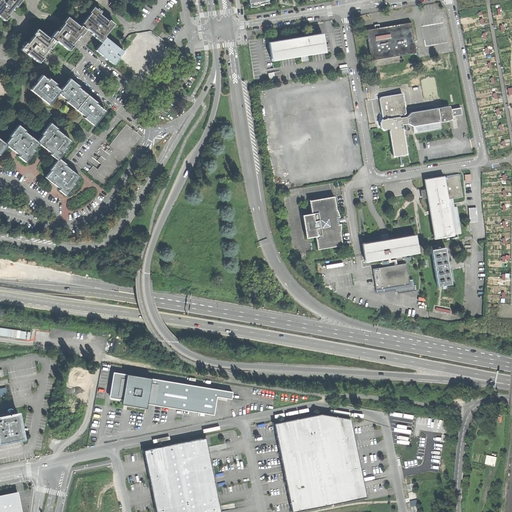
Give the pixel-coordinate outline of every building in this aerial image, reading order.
[(0,0),(0,16),(5,21),(9,16),(8,15),(15,6),(16,7),(22,0),(21,0),(0,0)] [(91,13),(81,25),(86,29),(87,28),(90,31),(93,33),(96,35),(95,37),(102,42),(105,37),(115,24),(110,20),(109,21),(100,14),(101,12),(94,7),(90,12),(91,13)] [(56,31),(51,38),(56,41),(57,40),(70,50),(74,44),(73,43),(76,39),(80,35),(81,35),(86,29),(81,25),(80,27),(67,17),(63,22),(65,23),(58,32),(56,31)] [(389,25),(377,27),(372,28),(366,29),(371,60),(416,52),(411,22),(389,25)] [(27,53),(39,62),(43,57),(42,56),(46,52),(46,51),(49,47),(51,48),(52,46),(56,41),(51,38),(50,39),(37,29),(33,34),(35,35),(27,44),(26,43),(20,50),(26,54),(27,53)] [(308,53),(325,51),(322,33),(297,37),(269,42),(272,59),(301,55),(308,53)] [(120,49),(105,37),(102,42),(95,50),(105,57),(114,64),(120,57),(124,52),(120,49)] [(50,103),(59,93),(61,90),(51,82),(43,75),(32,88),(50,103)] [(59,93),(77,108),(87,96),(88,95),(79,88),(69,80),(61,90),(59,93)] [(288,83),(289,90),(304,86),(302,80),(288,83)] [(381,119),(382,119),(397,115),(403,114),(404,113),(401,94),(377,98),(381,119)] [(77,109),(95,124),(105,111),(98,104),(87,96),(77,108),(77,109)] [(448,117),(449,115),(448,109),(446,108),(446,106),(436,108),(438,121),(448,119),(448,117)] [(409,112),(405,116),(406,124),(411,126),(438,121),(436,108),(436,107),(409,112)] [(397,115),(382,119),(384,119),(382,119),(383,125),(384,130),(390,129),(390,130),(390,131),(393,154),(395,155),(407,153),(408,151),(403,127),(402,127),(399,125),(398,118),(397,115)] [(399,125),(406,124),(405,116),(398,118),(399,125)] [(52,154),(58,159),(59,158),(67,148),(66,148),(71,141),(57,129),(57,128),(51,123),(42,134),(43,135),(38,141),(40,143),(48,150),(52,153),(52,154)] [(34,149),(40,143),(38,141),(25,131),(25,130),(19,124),(10,135),(12,137),(6,143),(8,145),(16,151),(20,154),(20,156),(26,161),(35,150),(34,149)] [(291,143),(287,144),(292,173),(297,172),(291,143)] [(60,189),(67,195),(75,184),(74,183),(79,176),(65,164),(66,163),(59,158),(58,159),(51,169),(52,170),(46,177),(55,184),(60,188),(60,189)] [(464,197),(460,174),(445,177),(448,200),(464,197)] [(454,235),(448,200),(445,177),(426,180),(427,189),(429,198),(436,238),(454,235)] [(341,218),(338,210),(335,197),(311,201),(313,214),(304,215),(307,239),(317,237),(319,250),(344,246),(341,233),(342,230),(342,224),(340,224),(340,223),(339,219),(339,218),(341,218)] [(470,223),(478,222),(477,208),(469,208),(470,223)] [(382,240),(363,243),(366,261),(386,258),(388,257),(418,252),(418,251),(422,250),(420,240),(419,241),(418,237),(415,237),(415,234),(389,239),(382,240)] [(435,266),(438,286),(452,284),(446,247),(432,249),(435,266)] [(377,289),(382,288),(408,284),(407,280),(406,263),(395,265),(392,265),(373,269),(377,289)] [(410,280),(407,280),(408,284),(382,288),(382,291),(394,289),(395,293),(412,290),(410,280)] [(122,400),(126,375),(113,373),(110,397),(122,400)] [(122,400),(122,403),(146,407),(147,404),(151,379),(126,375),(122,400)] [(147,404),(213,414),(216,396),(232,398),(233,392),(151,379),(147,404)] [(0,442),(23,438),(19,413),(0,416),(0,442)] [(279,449),(291,511),(295,511),(364,497),(367,496),(366,495),(363,479),(356,446),(352,423),(351,419),(321,415),(274,423),(279,449)] [(173,445),(145,451),(147,457),(155,498),(157,511),(221,511),(221,508),(220,506),(220,503),(218,496),(217,487),(214,475),(211,460),(210,455),(209,450),(208,447),(208,445),(207,438),(206,438),(174,445),(173,445)] [(487,456),(485,464),(493,466),(495,458),(491,457),(491,456),(487,456)] [(17,492),(0,495),(0,511),(22,511),(21,503),(18,491),(17,492)]
